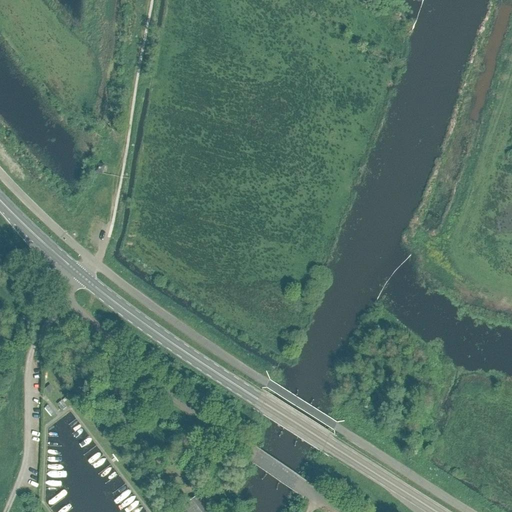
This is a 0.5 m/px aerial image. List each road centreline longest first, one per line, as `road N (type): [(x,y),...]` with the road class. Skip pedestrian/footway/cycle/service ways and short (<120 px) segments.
road 1 (unclassified): [(468,511),(92,262)]
road 2 (secondary): [(437,511),(204,365),(79,274)]
road 3 (unclassified): [(340,511),(193,412),(67,304)]
road 4 (track): [(105,236),(148,0)]
road 5 (unclassified): [(67,304),(38,334),(30,356),(26,454),(6,511)]
road 6 (unclassified): [(92,262),(0,174)]
